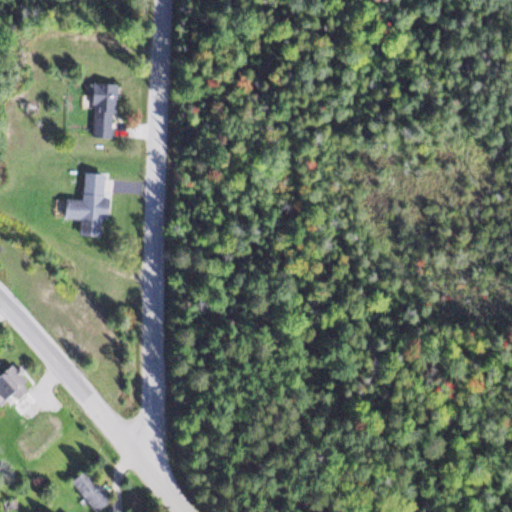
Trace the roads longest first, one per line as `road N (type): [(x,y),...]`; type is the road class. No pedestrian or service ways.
road 1 (residential): [(145,463),(155,412),(164,0)]
road 2 (residential): [(185,511),(0,296)]
